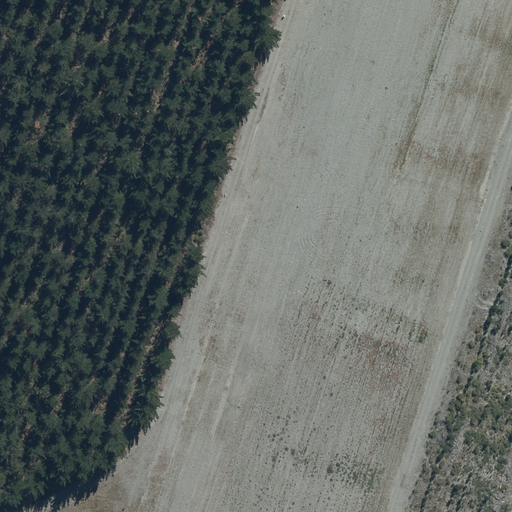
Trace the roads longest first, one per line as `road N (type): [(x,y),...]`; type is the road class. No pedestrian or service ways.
road 1 (track): [(142,465),(299,0)]
road 2 (track): [(511,132),(391,511)]
